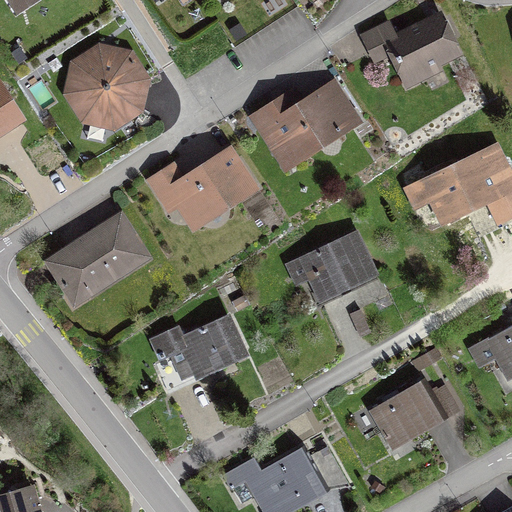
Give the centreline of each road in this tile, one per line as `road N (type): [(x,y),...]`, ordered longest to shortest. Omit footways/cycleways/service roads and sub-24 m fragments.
road 1 (residential): [(440,320),(147,480)]
road 2 (residential): [(0,255),(199,119)]
road 3 (tertiary): [(0,297),(147,480)]
road 4 (residential): [(199,119),(385,0)]
road 5 (residential): [(115,0),(199,119)]
